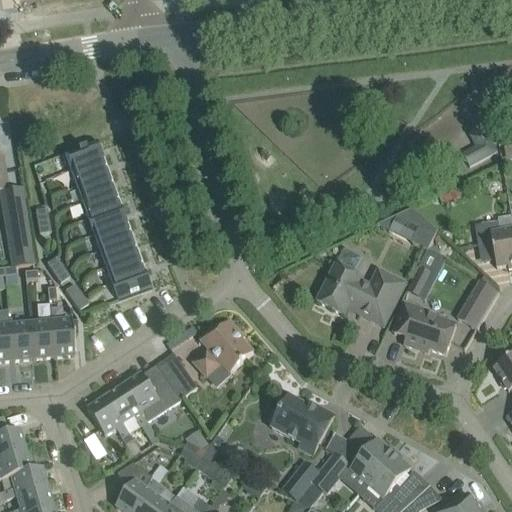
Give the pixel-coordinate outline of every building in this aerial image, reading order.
[(463,158),(471,171),(498,156),(486,133),(471,141),(477,150),(463,158)] [(64,156),(71,174),(104,160),(98,144),(64,156)] [(110,176),(104,160),(71,174),(76,189),(110,176)] [(82,205),(116,193),(110,176),(76,189),(82,205)] [(122,209),(116,193),(82,205),(88,221),(122,209)] [(25,209),(1,213),(9,270),(10,270),(14,270),(33,268),(25,209)] [(94,237),(128,225),(122,209),(88,221),(94,237)] [(35,213),(37,221),(48,219),(47,211),(35,213)] [(377,228),(390,234),(394,227),(414,238),(411,245),(427,253),(437,234),(412,211),(377,228)] [(38,229),(50,227),(48,219),(37,221),(38,229)] [(496,271),(508,269),(508,272),(511,271),(511,224),(511,219),(498,221),(498,224),(489,226),(475,228),(477,243),(491,240),(493,251),(495,262),(496,271)] [(100,254),(134,241),(128,225),(94,237),(100,254)] [(50,227),(38,229),(39,237),(51,235),(50,227)] [(106,270),(140,257),(134,241),(100,254),(106,270)] [(140,257),(106,270),(112,286),(146,273),(140,257)] [(51,273),(61,266),(56,260),(47,266),(51,273)] [(61,266),(51,273),(56,279),(65,273),(61,266)] [(373,289),(361,284),(362,282),(336,268),(317,305),(344,319),(348,310),(359,315),(359,317),(384,330),(402,295),(405,287),(380,274),(373,289)] [(3,271),(4,279),(14,278),(14,270),(10,270),(9,270),(3,271)] [(420,302),(432,277),(420,271),(408,296),(420,302)] [(37,282),(37,273),(25,274),(25,283),(37,282)] [(65,273),(56,279),(60,286),(70,280),(65,273)] [(146,273),(112,286),(118,302),(152,290),(146,273)] [(480,284),(457,322),(476,333),(499,296),(480,284)] [(65,293),(70,300),(79,293),(75,287),(65,293)] [(57,302),(55,290),(47,291),(48,303),(57,302)] [(84,300),(79,293),(70,300),(74,307),(84,300)] [(88,307),(84,300),(74,307),(79,313),(88,307)] [(445,358),(456,328),(427,318),(428,314),(404,306),(394,336),(407,341),(404,348),(428,356),(429,353),(445,358)] [(71,322),(50,324),(54,360),(74,358),(71,322)] [(50,324),(30,326),(33,362),(54,360),(50,324)] [(245,341),(230,324),(220,333),(216,328),(199,343),(208,353),(193,366),(206,381),(221,368),(229,377),(238,369),(253,355),(242,343),(245,341)] [(30,326),(9,328),(12,364),(33,362),(30,326)] [(0,364),(12,364),(9,328),(0,328),(0,364)] [(497,370),(494,372),(509,394),(511,392),(511,353),(506,344),(500,354),(505,362),(496,368),(497,370)] [(198,391),(186,375),(169,387),(180,404),(198,391)] [(142,377),(124,389),(147,425),(154,420),(181,404),(180,404),(169,387),(167,385),(153,394),(142,377)] [(159,444),(147,425),(124,389),(106,400),(123,427),(134,420),(140,429),(141,429),(153,448),(159,444)] [(316,414),(288,399),(279,416),(275,414),(269,425),(273,428),(271,431),(301,447),(298,451),(313,459),(325,437),(334,419),(318,410),(316,414)] [(129,437),(123,427),(106,400),(87,412),(105,439),(116,432),(122,441),(134,459),(140,455),(129,437)] [(0,460),(25,453),(19,432),(0,437),(0,460)] [(84,441),(96,463),(108,456),(96,435),(84,441)] [(368,487),(394,457),(378,443),(364,458),(347,443),(335,457),(334,457),(319,477),(312,485),(319,491),(323,494),(326,497),(348,470),(352,472),(351,472),(368,487)] [(185,452),(181,459),(187,462),(185,466),(196,471),(202,461),(185,452)] [(31,474),(31,473),(25,453),(0,460),(0,481),(0,483),(11,480),(31,474)] [(404,511),(429,490),(410,472),(394,457),(368,487),(384,501),(374,511),(404,511)] [(312,485),(319,477),(305,465),(283,493),(296,504),(312,485)] [(135,483),(129,492),(128,493),(116,509),(119,511),(140,511),(159,487),(168,473),(161,469),(159,467),(151,481),(153,482),(147,491),(135,483)] [(47,491),(41,470),(31,473),(31,474),(11,480),(14,492),(4,495),(0,496),(0,505),(6,504),(6,503),(16,500),(47,491)] [(312,485),(296,504),(309,511),(323,494),(319,491),(312,485)] [(167,511),(170,508),(160,501),(166,492),(159,487),(140,511),(167,511)] [(425,511),(442,503),(429,490),(404,511),(425,511)] [(53,511),(47,491),(16,500),(19,511),(53,511)] [(208,511),(210,510),(183,491),(170,508),(167,511),(208,511)] [(223,508),(230,498),(223,493),(210,510),(208,511),(217,511),(221,507),(223,508)] [(475,510),(468,497),(440,511),(482,511),(480,507),(475,510)]
